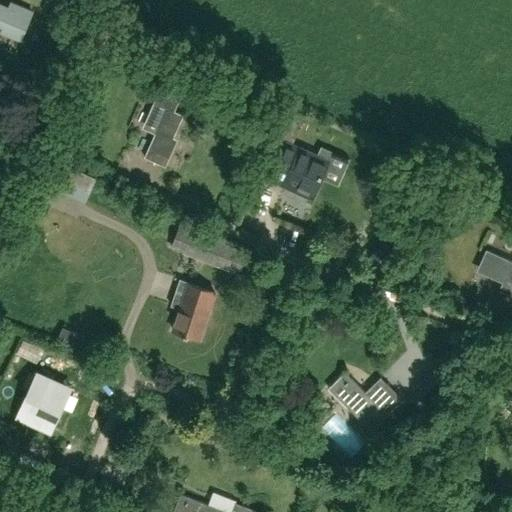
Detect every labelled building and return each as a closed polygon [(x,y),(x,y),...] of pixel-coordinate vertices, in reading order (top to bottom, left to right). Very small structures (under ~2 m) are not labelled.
[(0,30),(20,39),(31,12),(14,5),(11,11),(0,5),(0,30)] [(166,107),(145,157),(161,164),(183,114),(173,110),(179,97),(159,88),(154,102),(166,107)] [(14,149),(0,139),(0,154),(7,159),(14,149)] [(321,173),(327,160),(288,142),(271,178),(283,184),(285,181),(297,186),(296,189),(308,194),(309,191),(312,193),(320,177),(322,174),(321,173)] [(13,164),(0,158),(0,188),(2,190),(13,164)] [(274,219),(270,230),(291,237),(294,226),(274,219)] [(193,256),(215,264),(222,245),(200,236),(193,256)] [(511,261),(486,250),(478,266),(505,278),(500,289),(511,294),(511,261)] [(199,339),(214,292),(188,283),(187,286),(178,283),(171,305),(180,309),(173,330),(199,339)] [(380,378),(365,393),(344,372),(331,385),(370,423),(382,411),(387,416),(403,400),(380,378)] [(38,377),(24,408),(53,421),(67,390),(38,377)] [(224,511),(208,505),(180,494),(173,510),(176,511),(224,511)] [(258,511),(259,511),(235,502),(230,511),(258,511)]
